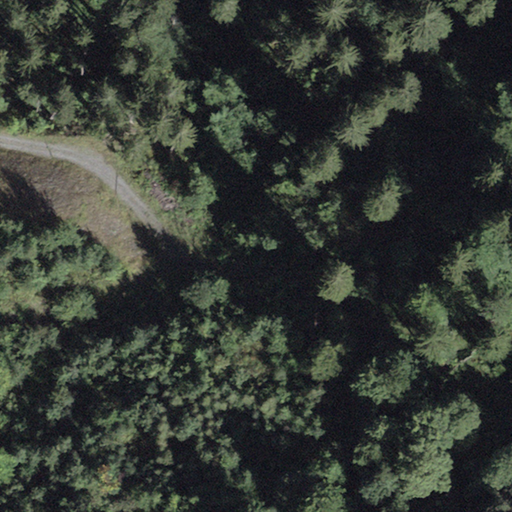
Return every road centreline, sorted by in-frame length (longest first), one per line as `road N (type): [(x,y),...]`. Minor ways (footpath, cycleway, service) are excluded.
road 1 (track): [(178,252),(99,167),(0,136)]
road 2 (track): [(178,252),(132,281),(0,319)]
